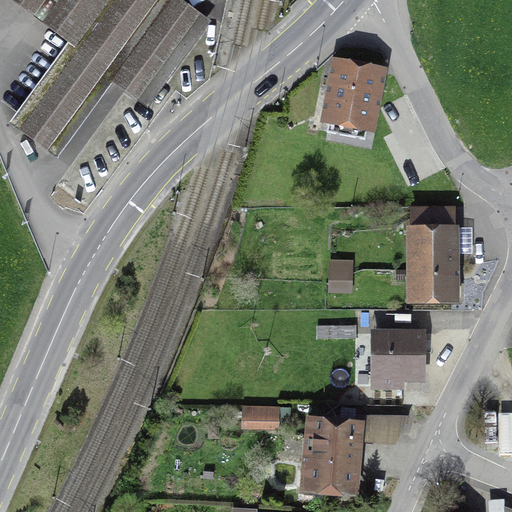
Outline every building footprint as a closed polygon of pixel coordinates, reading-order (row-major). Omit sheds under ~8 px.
[(206,21),(177,0),(8,0),(73,48),(16,126),(53,154),(110,75),(146,102),(206,21)] [(340,66),(328,132),(365,139),(378,73),(340,66)] [(414,298),(452,298),(451,210),(413,210),(414,298)] [(331,326),(331,339),(355,338),(355,326),(331,326)] [(402,377),(420,377),(421,335),(375,335),(375,375),(373,375),(373,388),(402,388),(402,377)] [(243,425),(290,426),(290,408),(243,407),(243,425)] [(316,418),(310,487),(351,490),(357,421),(316,418)]
